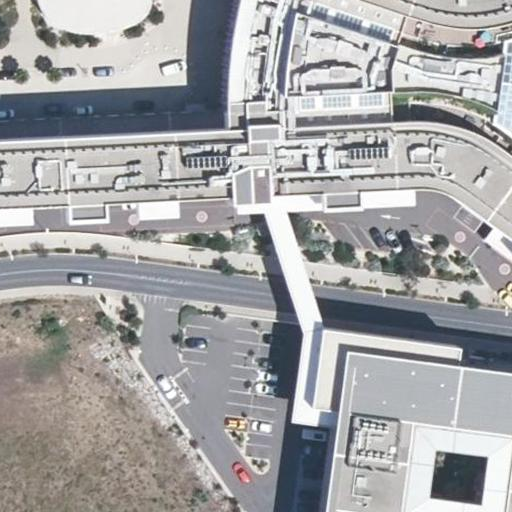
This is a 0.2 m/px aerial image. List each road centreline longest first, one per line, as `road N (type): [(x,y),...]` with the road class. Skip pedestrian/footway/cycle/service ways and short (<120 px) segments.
road 1 (residential): [(0,276),(58,269),(299,298)]
road 2 (residential): [(315,300),(511,324)]
